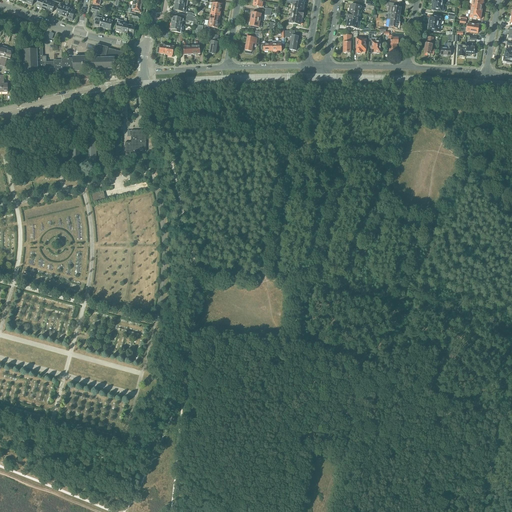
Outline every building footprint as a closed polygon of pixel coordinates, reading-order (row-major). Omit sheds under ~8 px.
[(41,0),(38,0),(36,7),(42,9),(45,1),(41,0)] [(63,10),(62,13),(63,13),(62,16),(64,17),(63,17),(67,18),(67,19),(70,9),(69,9),(70,7),(67,6),(69,0),(66,0),(65,7),(64,10),(63,10)] [(253,0),(252,3),(253,3),(253,6),(263,8),(264,6),(263,5),(264,2),(253,0)] [(45,1),(42,9),(47,11),(50,3),(45,1)] [(50,3),(47,11),(52,13),(56,3),(56,2),(52,1),(52,2),(50,1),(50,3)] [(291,3),(291,5),(293,5),(292,9),(304,11),(304,7),(303,7),(304,3),(297,2),(292,1),(291,1),(291,3)] [(209,2),(209,5),(212,5),(212,9),(221,11),(222,8),(221,8),(222,4),(209,2)] [(389,6),(388,13),(400,15),(401,8),(394,7),(394,3),(390,2),(389,2),(388,6),(389,6)] [(431,3),(431,7),(432,7),(431,10),(434,11),(436,12),(436,11),(442,12),(444,13),(445,10),(442,9),(443,4),(432,3),(431,3)] [(472,4),(471,11),(481,12),(482,9),(483,6),(472,4)] [(129,5),(129,9),(131,9),(130,13),(133,14),(134,12),(140,13),(141,7),(132,6),(129,5)] [(174,5),(174,7),(174,8),(174,11),(184,13),(186,13),(187,7),(184,6),(174,5)] [(349,8),(348,12),(359,14),(360,15),(360,14),(360,10),(362,11),(363,7),(350,5),(350,8),(349,8)] [(56,14),(62,16),(63,13),(62,13),(63,10),(64,10),(65,7),(62,6),(62,7),(59,6),(56,14)] [(93,7),(92,11),(95,12),(94,20),(95,20),(94,27),(99,28),(102,19),(102,16),(99,16),(101,9),(93,7)] [(70,9),(67,19),(72,20),(75,11),(70,9)] [(291,9),(291,12),(291,17),(302,19),(303,19),(303,18),(303,17),(304,15),(303,15),(304,11),(292,9),(291,9)] [(468,14),(468,18),(474,19),(476,20),(476,19),(480,20),(480,16),(481,16),(482,13),(481,13),(481,12),(471,11),(470,15),(468,14)] [(250,16),(250,19),(251,19),(250,19),(261,21),(262,18),(262,15),(252,12),(251,16),(250,16)] [(346,16),(346,18),(347,19),(346,19),(358,22),(359,18),(360,18),(361,14),(360,14),(360,15),(359,14),(348,12),(347,16),(346,16)] [(388,13),(387,20),(390,20),(398,22),(400,15),(388,13)] [(210,15),(209,17),(210,17),(210,21),(219,23),(220,20),(219,20),(220,17),(210,15)] [(102,19),(99,28),(100,28),(105,29),(105,25),(106,26),(107,22),(108,19),(106,19),(106,17),(102,16),(102,19)] [(429,19),(428,23),(439,25),(440,21),(441,21),(442,18),(437,17),(438,17),(435,17),(430,16),(430,19),(429,19)] [(172,19),(171,24),(181,25),(182,21),(184,21),(184,19),(173,17),(172,19)] [(289,20),(288,23),(300,25),(301,22),(302,22),(302,19),(291,17),(290,20),(289,20)] [(105,25),(105,29),(111,30),(113,22),(110,21),(110,20),(108,19),(107,22),(106,26),(105,25)] [(250,19),(249,26),(250,26),(250,28),(254,28),(254,27),(260,28),(261,24),(261,22),(261,21),(250,19)] [(347,20),(346,24),(347,24),(346,27),(359,29),(361,22),(358,22),(346,19),(346,20),(347,20)] [(118,20),(116,31),(121,32),(124,22),(118,20)] [(390,20),(388,28),(392,29),(392,28),(394,28),(397,29),(398,22),(390,20)] [(205,25),(204,28),(207,28),(207,29),(206,29),(206,30),(207,30),(208,30),(209,30),(210,30),(211,30),(210,30),(210,29),(213,30),(213,28),(215,28),(217,29),(218,26),(219,26),(219,23),(210,21),(208,21),(207,24),(207,25),(207,26),(205,25)] [(428,23),(427,27),(428,27),(428,30),(432,31),(435,32),(439,32),(440,29),(439,29),(439,25),(428,23)] [(171,30),(170,31),(173,32),(182,34),(182,29),(181,28),(181,25),(171,24),(170,27),(171,27),(171,30)] [(461,31),(461,32),(463,32),(464,32),(477,34),(478,30),(479,30),(479,27),(478,27),(478,26),(474,25),(474,24),(472,24),(471,25),(467,24),(466,25),(466,28),(461,27),(461,31)] [(194,33),(194,34),(202,34),(203,26),(196,25),(194,33)] [(290,31),(285,32),(285,36),(286,36),(291,37),(291,41),(289,50),(296,51),(298,37),(295,36),(295,35),(295,31),(290,31)] [(369,32),(369,40),(372,40),(371,50),(372,50),(372,53),(376,53),(376,54),(379,54),(379,53),(380,53),(380,41),(376,40),(376,38),(372,38),(372,35),(374,35),(374,32),(371,32),(369,32)] [(212,40),(209,53),(215,54),(218,36),(213,35),(210,34),(209,39),(212,40)] [(389,36),(388,49),(389,49),(389,50),(389,52),(395,52),(396,44),(398,44),(398,38),(394,38),(394,36),(389,36)] [(247,39),(245,51),(251,52),(253,44),(256,44),(257,38),(247,37),(247,39)] [(357,37),(357,53),(358,54),(360,54),(360,53),(361,53),(361,52),(365,52),(366,40),(361,40),(361,37),(359,37),(357,37)] [(426,37),(424,54),(426,55),(426,54),(431,55),(433,55),(434,50),(432,49),(432,47),(431,47),(433,38),(426,37)] [(269,44),(263,44),(263,52),(272,52),(272,41),(272,40),(269,40),(268,40),(268,43),(269,43),(269,44)] [(281,41),(272,41),(272,52),(281,51),(282,51),(282,48),(281,48),(281,44),(281,41)] [(194,46),(191,46),(192,55),(193,55),(196,55),(196,54),(200,54),(199,42),(196,42),(194,42),(194,46)] [(503,57),(502,61),(506,62),(506,63),(511,64),(511,58),(511,42),(510,42),(510,46),(511,46),(511,51),(506,50),(505,54),(504,54),(504,57),(503,57)] [(187,43),(183,43),(184,55),(188,55),(188,56),(190,55),(191,55),(192,55),(191,46),(187,47),(187,43)] [(441,48),(440,56),(443,56),(444,57),(446,57),(447,56),(450,56),(451,44),(447,43),(447,49),(441,48)] [(465,47),(465,56),(468,56),(471,56),(471,54),(474,55),(474,54),(475,55),(475,51),(474,51),(474,47),(474,44),(471,44),(465,44),(465,46),(465,47)] [(24,56),(20,56),(20,65),(21,67),(25,67),(25,72),(28,72),(28,75),(29,75),(42,75),(43,75),(42,72),(43,72),(46,72),(46,77),(47,77),(55,77),(55,73),(56,73),(62,73),(63,73),(62,71),(63,71),(70,71),(70,69),(73,69),(73,71),(83,71),(83,70),(87,70),(87,69),(96,69),(105,69),(114,68),(114,69),(114,66),(116,66),(117,62),(123,64),(123,63),(126,53),(99,46),(96,45),(94,54),(97,54),(96,59),(90,60),(89,57),(73,58),(73,59),(62,59),(62,61),(55,61),(54,61),(54,62),(46,63),(42,63),(42,57),(42,47),(28,48),(28,47),(28,50),(24,51),(24,56)] [(158,48),(157,53),(159,54),(166,55),(167,46),(160,45),(160,48),(158,48)] [(167,46),(166,55),(172,56),(172,55),(173,55),(174,51),(173,51),(174,46),(167,45),(167,46)] [(458,46),(457,57),(461,57),(461,58),(464,58),(464,57),(465,57),(465,56),(465,47),(458,46)] [(7,50),(2,66),(5,67),(7,59),(10,60),(13,52),(13,50),(12,49),(7,48),(7,50)] [(125,142),(125,151),(131,151),(131,154),(140,155),(140,152),(146,152),(146,130),(131,130),(131,142),(125,142)] [(86,162),(96,163),(96,139),(86,139),(86,162)]
